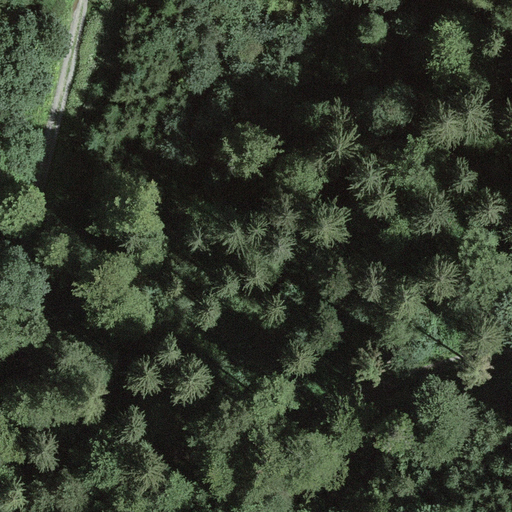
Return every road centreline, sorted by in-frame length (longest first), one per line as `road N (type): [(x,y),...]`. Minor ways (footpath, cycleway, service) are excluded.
road 1 (track): [(511,353),(451,361),(197,453),(126,450)]
road 2 (track): [(25,239),(81,0)]
road 3 (track): [(33,378),(21,349),(25,239)]
